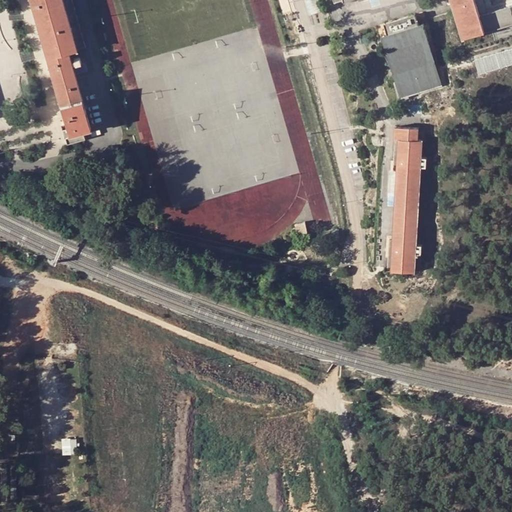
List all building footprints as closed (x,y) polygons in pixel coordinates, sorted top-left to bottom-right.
[(31,0),(44,43),(66,119),(72,140),(85,137),(83,129),(91,127),(75,71),(69,50),(77,47),(63,0),(31,0)] [(71,0),(63,0),(77,47),(85,45),(71,0)] [(308,0),(312,13),(323,10),(319,0),(308,0)] [(452,0),(464,37),(511,23),(511,10),(497,14),(477,19),(471,0),(452,0)] [(497,14),(511,10),(511,5),(480,14),(475,0),(471,0),(477,19),(497,14)] [(441,85),(423,25),(419,26),(415,14),(385,22),(386,29),(388,35),(384,36),(402,96),(441,85)] [(58,122),(66,119),(44,43),(36,46),(58,122)] [(511,50),(467,63),(471,78),(511,66),(511,50)] [(418,138),(419,127),(395,125),(393,161),(398,161),(398,169),(394,238),(393,256),(389,255),(388,268),(415,270),(416,253),(421,253),(422,244),(416,244),(421,165),(426,166),(427,156),(421,156),(422,138),(418,138)] [(65,437),(65,453),(79,453),(78,437),(65,437)]
